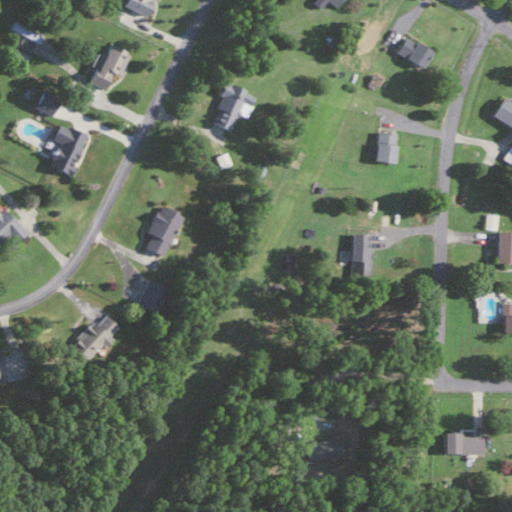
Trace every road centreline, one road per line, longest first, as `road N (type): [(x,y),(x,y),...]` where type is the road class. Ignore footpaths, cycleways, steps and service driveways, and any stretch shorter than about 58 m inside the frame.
road 1 (residential): [(440,378),(447,133),(461,79),(499,0)]
road 2 (residential): [(0,308),(53,283),(85,245),(207,0)]
